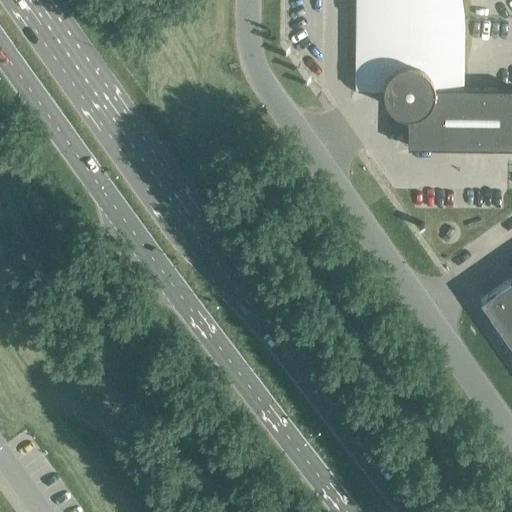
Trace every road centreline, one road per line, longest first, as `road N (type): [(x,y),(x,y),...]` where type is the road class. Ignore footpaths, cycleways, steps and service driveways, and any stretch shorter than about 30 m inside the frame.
road 1 (secondary): [(412,511),(228,273),(34,0)]
road 2 (secondary): [(0,47),(346,511)]
road 3 (unclassified): [(248,0),(247,58),(511,434)]
